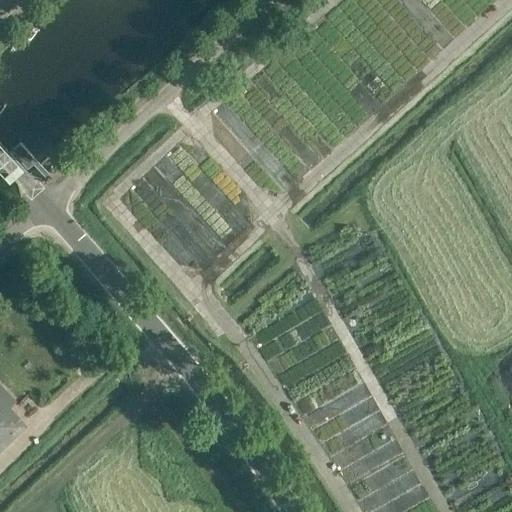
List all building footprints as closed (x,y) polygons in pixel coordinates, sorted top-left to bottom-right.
[(18,140),(11,147),(25,163),(32,156),(18,140)] [(10,147),(0,156),(0,166),(15,152),(16,150),(15,147),(13,147),(10,147)] [(348,326),(353,335),(401,307),(397,299),(348,326)] [(362,353),(413,330),(408,317),(356,340),(362,353)] [(0,444),(22,425),(0,401),(0,444)] [(460,409),(413,438),(420,449),(467,420),(460,409)] [(404,418),(407,428),(425,423),(422,413),(404,418)] [(471,428),(423,457),(431,469),(479,440),(471,428)] [(434,475),(441,488),(489,459),(481,447),(434,475)] [(461,487),(447,496),(453,506),(467,497),(461,487)]
